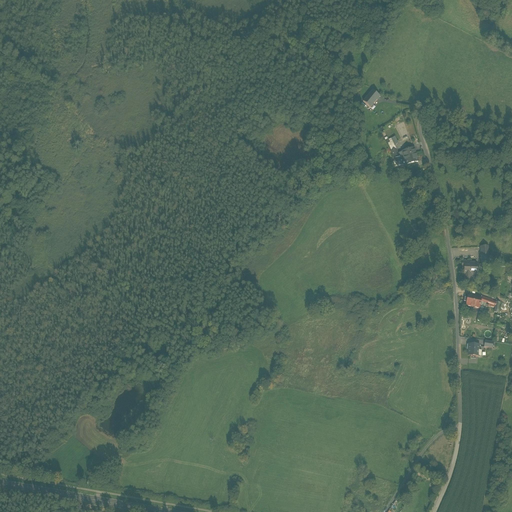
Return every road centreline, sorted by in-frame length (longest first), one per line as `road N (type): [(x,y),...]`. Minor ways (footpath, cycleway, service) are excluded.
road 1 (residential): [(511,132),(440,109),(418,123),(450,254),(458,429)]
road 2 (secondary): [(160,511),(0,483)]
